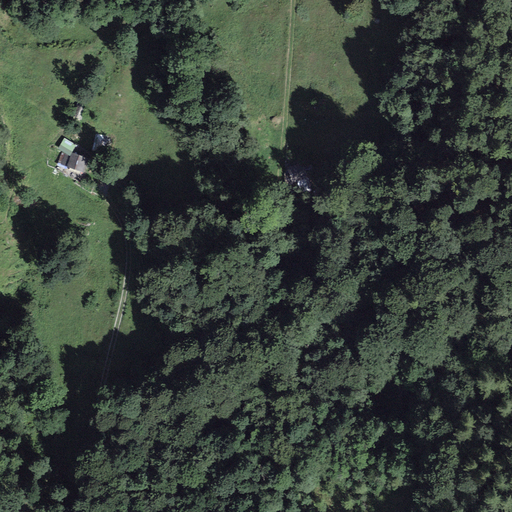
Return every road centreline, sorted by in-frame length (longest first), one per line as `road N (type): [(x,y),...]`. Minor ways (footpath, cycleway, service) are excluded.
road 1 (track): [(72,511),(126,283),(129,250),(108,183),(126,184),(150,210),(202,413),(250,435),(270,511)]
road 2 (track): [(301,511),(298,444),(313,408),(292,368),(279,162),(293,0)]
